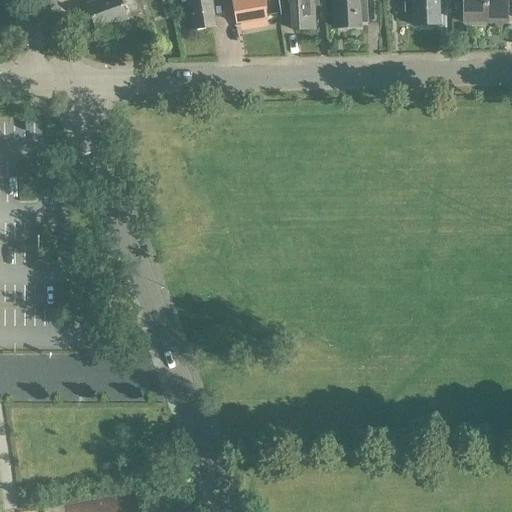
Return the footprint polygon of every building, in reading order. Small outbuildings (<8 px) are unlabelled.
[(134,0),(99,0),(87,5),(96,30),(140,14),(134,0)] [(188,0),(193,30),(215,27),(210,0),(188,0)] [(234,0),(235,2),(233,2),(237,23),(250,21),(251,28),(267,26),(266,18),(262,0),(245,0),(244,0),(234,0)] [(290,0),(290,3),(292,3),(294,30),(315,29),(313,0),(290,0)] [(333,0),(335,27),(361,26),(361,24),(368,24),(366,0),(333,0)] [(403,0),(404,13),(412,13),(412,25),(440,24),(439,0),(403,0)] [(463,0),(463,23),(485,23),(484,0),(463,0)] [(484,0),(485,23),(507,23),(506,0),(484,0)]
